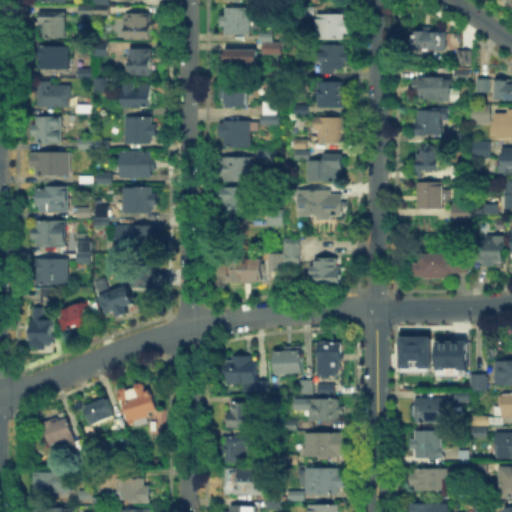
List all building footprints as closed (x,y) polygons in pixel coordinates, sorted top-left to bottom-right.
[(97,14),(97,3),(110,3),(110,14),(97,14)] [(303,16),(304,6),(314,6),(314,16),(303,16)] [(251,10),(251,36),(223,35),(223,10),(251,10)] [(125,38),(125,13),(152,13),(152,38),(125,38)] [(66,14),(66,37),(42,37),(42,14),(66,14)] [(344,16),(344,21),(350,21),(350,33),(344,33),(344,38),(317,38),(317,16),(344,16)] [(411,51),(411,32),(446,33),(445,51),(411,51)] [(260,36),(273,36),(273,54),(260,54),(260,36)] [(96,53),(96,42),(110,42),(110,53),(96,53)] [(71,46),(71,70),(38,70),(38,46),(71,46)] [(345,47),(345,72),(320,72),(320,47),(345,47)] [(131,75),(131,49),(152,49),(152,76),(131,75)] [(223,68),(223,52),(250,52),(250,68),(223,68)] [(472,53),(472,66),(455,66),(455,53),(472,53)] [(79,75),(79,66),(90,66),(90,75),(79,75)] [(456,80),(456,70),(468,70),(468,80),(456,80)] [(91,90),(103,90),(103,76),(91,76),(91,90)] [(415,78),(451,79),(451,89),(461,89),(461,101),(415,101),(415,78)] [(227,106),(227,79),(248,79),(248,106),(227,106)] [(511,79),(511,100),(498,100),(498,79),(511,79)] [(491,80),(491,93),(479,93),(479,80),(491,80)] [(151,92),(151,107),(120,106),(120,84),(134,84),(134,92),(138,92),(138,83),(151,83),(151,92)] [(319,108),(319,83),(346,83),(346,108),(319,108)] [(71,85),(71,109),(38,108),(38,85),(71,85)] [(264,115),(264,104),(277,104),(277,115),(264,115)] [(89,106),(89,115),(78,115),(78,106),(89,106)] [(297,108),(310,108),(310,116),(297,115),(297,108)] [(473,124),(473,110),(490,110),(490,124),(473,124)] [(448,111),(448,123),(441,123),(441,135),(418,135),(418,111),(448,111)] [(495,113),(511,113),(511,139),(495,139),(495,113)] [(341,115),(341,143),(317,142),(317,115),(341,115)] [(35,119),(62,119),(61,143),(35,143),(35,119)] [(156,119),(156,138),(152,138),(152,144),(127,144),(127,119),(156,119)] [(258,123),(258,133),(252,133),(252,149),(221,148),(221,123),(258,123)] [(467,137),(490,137),(490,160),(467,160),(467,137)] [(79,148),(79,139),(108,140),(108,148),(79,148)] [(440,144),(440,171),(424,171),(424,177),(417,177),(417,153),(421,153),(421,144),(440,144)] [(270,148),(253,148),(254,162),(271,162),(270,148)] [(511,175),(499,175),(499,156),(505,156),(505,149),(511,149),(511,175)] [(37,175),(38,155),(71,155),(71,175),(37,175)] [(308,182),(308,156),(342,157),(342,182),(308,182)] [(220,180),(220,158),(256,158),(256,180),(220,180)] [(122,161),(155,161),(155,179),(122,179),(122,161)] [(453,179),(453,169),(463,169),(463,180),(453,179)] [(99,183),(99,174),(112,175),(112,183),(99,183)] [(502,206),(511,206),(511,179),(502,179),(502,206)] [(442,181),(442,190),(450,190),(450,202),(442,202),(442,210),(418,210),(418,180),(442,181)] [(300,195),(285,195),(285,184),(315,184),(315,187),(346,188),(345,214),(318,214),(318,213),(300,212),(300,195)] [(126,188),(157,188),(157,213),(126,213),(126,188)] [(38,189),(69,189),(69,212),(38,212),(38,189)] [(222,214),(222,189),(255,189),(255,215),(222,214)] [(457,214),(457,201),(471,201),(471,214),(457,214)] [(96,217),(97,208),(108,208),(108,217),(96,217)] [(78,218),(78,209),(91,209),(91,218),(78,218)] [(283,212),(283,227),(267,227),(267,212),(283,212)] [(34,223),(66,223),(66,247),(34,247),(34,223)] [(120,252),(121,229),(156,229),(156,252),(120,252)] [(477,266),(477,237),(503,237),(503,266),(477,266)] [(301,239),(301,264),(283,264),(283,239),(301,239)] [(78,249),(78,241),(90,241),(90,250),(78,249)] [(76,261),(76,252),(91,252),(91,261),(76,261)] [(459,255),(459,262),(467,262),(467,271),(459,271),(459,277),(415,277),(415,271),(408,271),(408,260),(415,260),(415,255),(459,255)] [(261,256),(261,284),(228,283),(228,276),(221,276),(221,262),(228,262),(229,256),(261,256)] [(32,285),(32,261),(69,261),(69,286),(32,285)] [(341,262),(340,285),(314,285),(314,262),(341,262)] [(131,285),(149,286),(149,266),(131,266),(131,285)] [(100,278),(112,273),(117,285),(106,290),(100,278)] [(92,280),(97,291),(107,287),(103,276),(92,280)] [(134,310),(119,317),(117,311),(110,314),(102,297),(129,284),(137,301),(131,304),(134,310)] [(41,301),(41,287),(56,288),(56,301),(41,301)] [(61,315),(90,302),(98,320),(68,333),(61,315)] [(46,351),(30,351),(31,321),(53,321),(53,344),(46,343),(46,351)] [(429,335),(429,367),(399,366),(399,335),(429,335)] [(435,339),(466,339),(466,368),(435,368),(435,339)] [(341,345),(340,378),(320,378),(320,345),(341,345)] [(303,348),(303,376),(277,375),(277,348),(303,348)] [(230,383),(230,358),(258,358),(258,383),(230,383)] [(498,363),(511,363),(511,386),(498,386),(498,363)] [(473,392),(473,377),(487,377),(487,392),(473,392)] [(314,382),(314,395),(303,395),(303,382),(314,382)] [(332,392),(332,382),(315,382),(315,392),(332,392)] [(120,397),(148,386),(159,414),(131,425),(120,397)] [(455,404),(455,390),(469,390),(469,404),(455,404)] [(511,419),(503,419),(504,395),(511,395),(511,419)] [(87,406),(109,398),(115,415),(92,422),(87,406)] [(342,400),(342,421),(307,421),(307,400),(342,400)] [(448,400),(448,425),(415,424),(415,400),(448,400)] [(236,426),(228,426),(228,415),(236,415),(236,402),(254,402),(254,426),(236,426)] [(77,435),(50,446),(42,429),(69,417),(77,435)] [(289,429),(289,421),(298,421),(298,429),(289,429)] [(472,438),(472,428),(488,428),(488,438),(472,438)] [(413,449),(413,433),(444,433),(444,459),(416,459),(416,450),(413,449)] [(511,459),(496,459),(496,433),(511,433),(511,459)] [(346,435),(346,459),(306,458),(306,434),(346,435)] [(66,440),(77,435),(84,452),(74,457),(66,440)] [(224,461),(224,439),(253,439),(253,461),(224,461)] [(287,464),(287,456),(297,456),(297,464),(287,464)] [(473,476),(473,464),(488,464),(488,476),(473,476)] [(301,469),(302,492),(284,492),(285,503),(326,501),(326,495),(339,495),(338,468),(301,469)] [(228,493),(229,470),(265,470),(264,493),(228,493)] [(413,491),(413,471),(447,471),(447,491),(413,491)] [(33,491),(33,472),(72,472),(72,491),(33,491)] [(123,472),(123,478),(145,478),(145,489),(150,489),(150,502),(114,502),(114,488),(102,488),(102,472),(123,472)] [(511,472),(511,499),(501,499),(501,472),(511,472)] [(80,498),(80,490),(93,490),(93,498),(80,498)] [(270,508),(270,497),(281,497),(280,508),(270,508)] [(407,511),(408,501),(447,501),(447,511),(407,511)] [(305,511),(339,511),(340,502),(306,503),(305,511)] [(485,503),(485,511),(474,511),(474,503),(485,503)]
